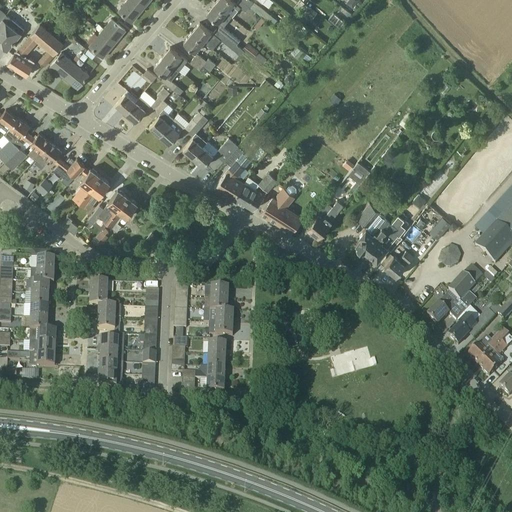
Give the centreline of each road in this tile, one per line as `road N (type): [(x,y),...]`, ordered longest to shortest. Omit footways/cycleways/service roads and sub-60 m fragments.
road 1 (primary): [(321,511),(164,455),(0,426)]
road 2 (residential): [(466,378),(355,279),(243,215)]
road 3 (residential): [(243,215),(77,116)]
road 4 (residential): [(1,187),(91,257),(167,269)]
road 5 (track): [(179,511),(0,467)]
road 6 (residential): [(77,116),(174,0)]
road 7 (residential): [(435,511),(466,378)]
road 8 (residential): [(161,401),(167,269)]
